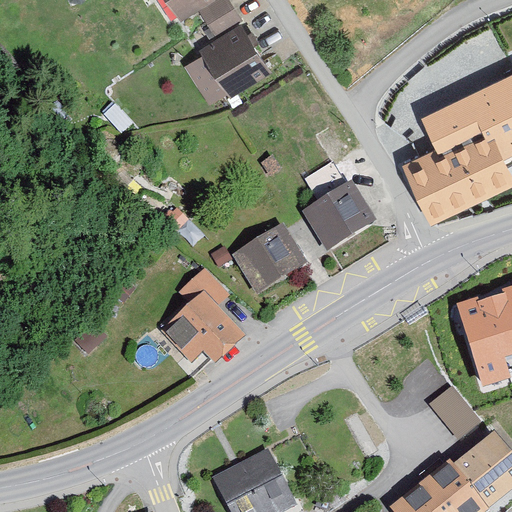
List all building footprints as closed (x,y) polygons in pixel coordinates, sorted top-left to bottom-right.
[(215,0),(169,0),(182,21),(215,0)] [(242,20),(228,0),(220,0),(200,14),(215,37),(242,20)] [(274,73),(244,28),(205,54),(234,99),(274,73)] [(511,164),(511,163),(511,77),(426,118),(439,146),(407,161),(433,216),(511,178),(511,164)] [(380,231),(356,189),(306,217),(330,259),(380,231)] [(164,223),(176,236),(189,224),(177,211),(164,223)] [(309,270),(284,230),(233,262),(257,302),(309,270)] [(232,265),(224,252),(212,258),(220,272),(232,265)] [(224,292),(205,271),(182,293),(192,303),(163,331),(192,361),(202,351),(214,364),(246,335),(214,302),(224,292)] [(511,297),(464,312),(485,382),(511,373),(511,297)] [(481,426),(452,391),(431,409),(460,443),(481,426)] [(497,511),(511,500),(511,453),(499,438),(460,469),(454,463),(393,511),(497,511)] [(288,511),(296,508),(269,454),(216,481),(231,511),(288,511)]
